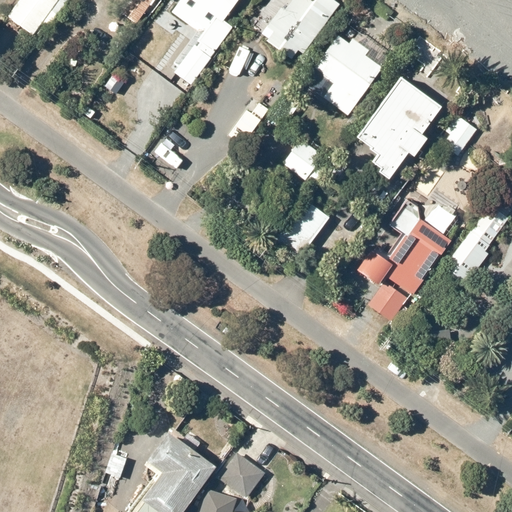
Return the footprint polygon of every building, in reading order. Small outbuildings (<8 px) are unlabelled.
[(11,0),(0,16),(0,21),(36,48),(71,0),(11,0)] [(157,0),(131,0),(123,13),(140,25),(157,0)] [(179,0),(171,11),(201,31),(195,39),(215,53),(233,27),(226,23),(241,0),(179,0)] [(344,4),(338,0),(292,0),(264,41),(300,66),(344,4)] [(385,67),(340,33),(302,82),(348,116),(385,67)] [(211,65),(194,51),(175,74),(193,88),(211,65)] [(120,68),(107,85),(117,93),(130,77),(120,68)] [(447,109),(402,78),(355,143),(378,159),(372,168),(394,183),(447,109)] [(247,146),(267,111),(260,107),(256,115),(243,108),(228,136),(247,146)] [(479,130),(459,116),(442,143),(462,156),(479,130)] [(326,155),(305,139),(287,164),(308,180),(326,155)] [(329,218),(299,200),(275,240),(305,259),(329,218)] [(396,223),(408,232),(391,254),(379,246),(364,267),(387,284),(372,304),(395,321),(453,244),(469,222),(442,202),(432,216),(412,201),(396,223)] [(511,220),(489,205),(443,271),(465,286),(511,220)] [(188,511),(221,465),(169,430),(147,463),(162,473),(144,499),(150,503),(144,511),(188,511)] [(267,472),(239,451),(218,479),(246,500),(267,472)] [(127,458),(114,453),(106,474),(119,479),(127,458)] [(236,511),(241,497),(206,487),(198,511),(236,511)]
